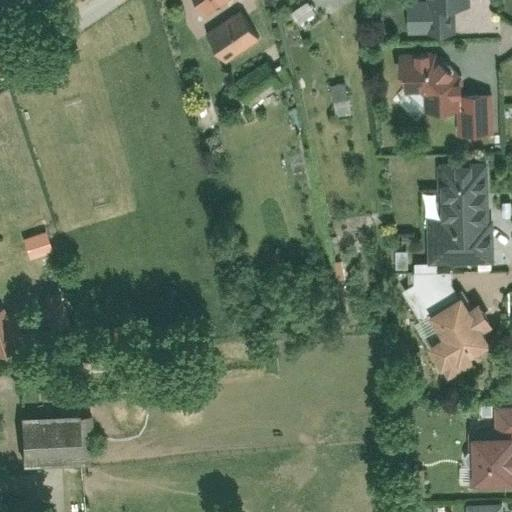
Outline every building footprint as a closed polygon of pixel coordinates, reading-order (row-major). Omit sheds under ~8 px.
[(202,0),(209,9),(223,0),(202,0)] [(307,0),(293,10),(301,21),(317,9),(310,0),(307,0)] [(457,4),(473,3),(472,0),(409,0),(410,29),(457,28),(457,4)] [(241,8),(209,29),(229,58),(261,37),(241,8)] [(425,105),(462,104),(462,90),(461,71),(439,47),(404,48),(405,89),(425,89),(425,105)] [(331,81),(335,111),(349,109),(346,80),(331,81)] [(462,104),(462,131),(495,130),(494,89),(462,90),(462,104)] [(431,261),(497,258),(495,204),(491,204),(489,156),(441,158),(443,213),(429,214),(431,261)] [(46,229),(20,236),(26,257),(52,250),(46,229)] [(54,321),(68,316),(57,288),(44,293),(54,321)] [(459,359),(493,338),(486,326),(495,321),(480,298),(472,303),(464,290),(430,310),(444,333),(430,341),(444,364),(458,356),(459,359)] [(5,305),(0,306),(0,350),(17,346),(5,305)] [(511,400),(496,402),(497,431),(511,430),(511,400)] [(23,462),(82,459),(81,412),(21,414),(23,462)] [(472,432),(473,482),(511,480),(511,430),(497,431),(472,432)] [(424,492),(423,467),(414,467),(415,492),(424,492)] [(471,511),(505,511),(505,499),(471,500),(471,511)]
